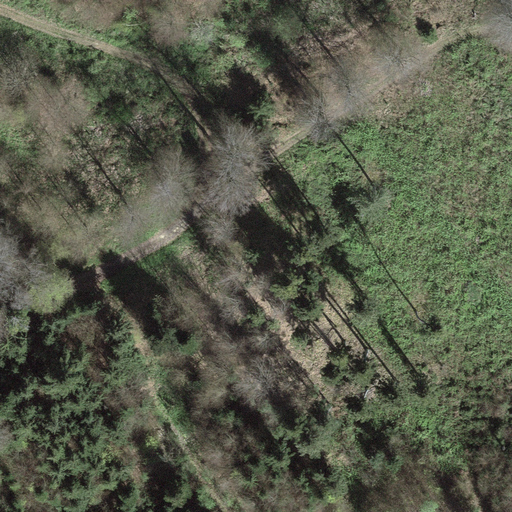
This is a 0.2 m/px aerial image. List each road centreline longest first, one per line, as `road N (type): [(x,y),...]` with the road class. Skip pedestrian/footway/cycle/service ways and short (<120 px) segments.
road 1 (track): [(0,319),(99,281),(182,237),(385,79),(511,8)]
road 2 (track): [(308,139),(0,13)]
